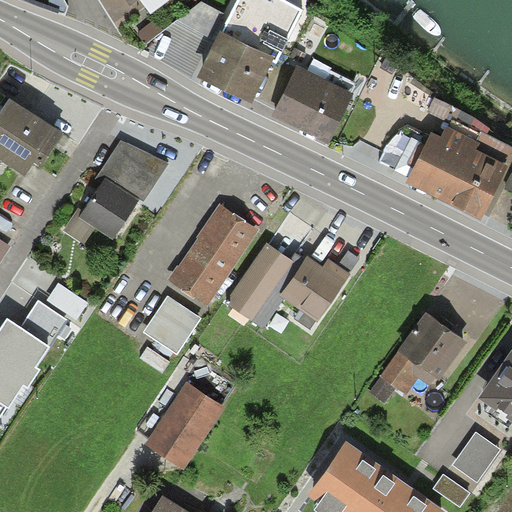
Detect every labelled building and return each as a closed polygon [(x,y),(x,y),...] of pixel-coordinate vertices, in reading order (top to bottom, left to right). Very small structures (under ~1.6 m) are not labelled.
[(66,7),(62,0),(49,0),(47,7),(64,14),(66,7)] [(221,34),(197,81),(250,108),(273,65),(276,66),(304,12),(281,0),(238,0),(221,34)] [(202,2),(177,20),(212,40),(225,15),(202,2)] [(163,30),(155,20),(137,34),(145,44),(163,30)] [(297,68),(271,118),(328,147),(354,96),(297,68)] [(481,132),(487,135),(490,129),(473,117),(434,98),(427,113),(451,124),(453,121),(480,134),(481,132)] [(64,135),(9,99),(0,113),(0,164),(1,163),(26,179),(35,165),(42,169),(64,135)] [(432,135),(406,185),(482,222),(509,168),(505,166),(511,151),(511,147),(487,135),(481,132),(480,134),(453,121),(451,124),(449,128),(447,128),(441,139),(432,135)] [(95,180),(102,184),(105,179),(139,201),(144,203),(168,165),(121,141),(95,180)] [(139,201),(105,179),(102,184),(96,193),(84,212),(80,219),(95,228),(114,240),(139,201)] [(259,231),(220,204),(168,281),(208,307),(259,231)] [(80,219),(84,212),(78,209),(64,231),(85,245),(95,228),(80,219)] [(0,236),(0,263),(11,248),(0,240),(0,237),(0,236)] [(229,307),(251,322),(292,263),(283,256),(266,245),(228,300),(232,302),(229,307)] [(349,252),(338,267),(349,275),(360,260),(349,252)] [(338,267),(328,260),(323,269),(316,264),(307,258),(280,298),(318,323),(350,275),(349,275),(338,267)] [(58,284),(46,303),(76,323),(89,303),(58,284)] [(201,319),(168,297),(144,333),(177,355),(201,319)] [(69,321),(38,302),(20,329),(51,349),(69,321)] [(447,330),(426,315),(398,353),(424,371),(436,380),(440,382),(467,344),(447,330)] [(20,329),(7,321),(0,332),(0,404),(9,410),(24,388),(28,391),(40,372),(37,370),(51,349),(20,329)] [(170,363),(148,348),(140,358),(163,373),(170,363)] [(511,352),(478,401),(511,424),(511,352)] [(424,371),(398,353),(380,378),(396,390),(405,396),(418,379),(424,371)] [(424,371),(418,379),(430,387),(436,380),(424,371)] [(396,390),(380,378),(370,393),(386,404),(396,390)] [(184,470),(225,407),(187,382),(145,445),(184,470)] [(501,451),(477,433),(453,466),(478,484),(501,451)] [(443,511),(395,478),(347,444),(309,498),(319,506),(315,511),(443,511)] [(471,494),(444,475),(434,489),(461,508),(471,494)] [(185,511),(162,498),(152,511),(185,511)]
